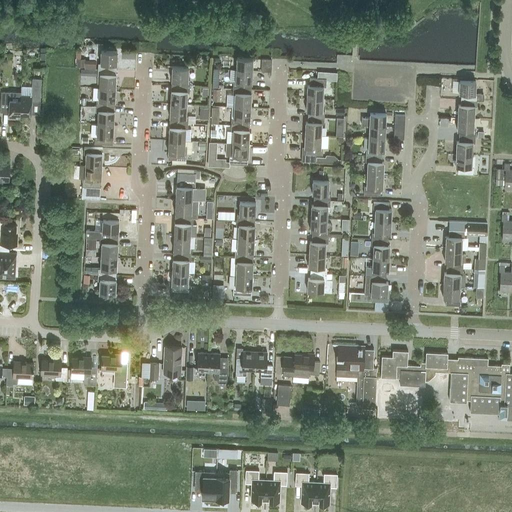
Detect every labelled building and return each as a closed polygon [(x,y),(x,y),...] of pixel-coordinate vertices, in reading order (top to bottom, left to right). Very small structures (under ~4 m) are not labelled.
[(97,70),(116,70),(117,52),(101,51),(100,63),(98,63),(97,70)] [(236,70),(252,71),(253,58),(237,57),(236,70)] [(85,67),(85,59),(77,59),(77,67),(85,67)] [(96,69),(96,61),(85,60),(85,69),(96,69)] [(171,79),(183,80),(182,86),(189,86),(190,80),(187,80),(188,67),(172,67),(171,79)] [(99,88),(115,89),(116,70),(97,70),(97,76),(98,76),(98,82),(99,82),(99,88)] [(240,88),(240,82),(252,83),(252,71),(236,70),(236,82),(233,82),(233,88),(240,88)] [(310,77),(310,85),(308,85),(307,98),(323,98),(323,86),(326,86),(326,78),(310,77)] [(21,100),(20,113),(21,114),(31,114),(32,101),(41,102),(42,79),(33,78),(32,86),(21,86),(21,92),(21,100)] [(461,94),(471,94),(470,100),(477,100),(478,94),(475,94),(476,81),(460,81),(459,94),(461,94)] [(182,86),(182,92),(171,91),(170,103),(186,104),(187,92),(189,92),(189,86),(182,86)] [(103,100),(115,101),(115,89),(99,88),(98,100),(96,100),(96,106),(103,106),(103,105),(103,100)] [(240,88),(233,88),(233,94),(235,94),(235,107),(250,107),(251,95),(240,94),(240,88)] [(1,91),(1,99),(10,100),(9,118),(20,119),(21,114),(20,113),(21,100),(21,92),(15,92),(10,92),(1,91)] [(322,110),(323,98),(307,98),(307,110),(308,110),(308,116),(324,117),(325,111),(322,110)] [(470,105),(461,105),(459,104),(458,117),(474,118),(475,106),(477,106),(477,100),(470,100),(470,105)] [(181,122),(188,123),(188,116),(186,116),(186,104),(170,103),(169,116),(181,116),(181,122)] [(102,113),(103,106),(96,106),(95,112),(98,112),(97,124),(114,125),(114,113),(102,113)] [(208,119),(209,108),(200,107),(200,119),(208,119)] [(250,107),(235,107),(234,119),(232,118),(231,125),(238,125),(239,119),(250,119),(250,107)] [(369,125),(385,126),(386,113),(370,112),(369,117),(362,116),(361,125),(369,125)] [(324,123),(324,117),(308,116),(308,121),(306,121),(305,134),(321,135),(321,123),(324,123)] [(460,130),(469,130),(469,136),(476,136),(476,130),(474,130),(474,118),(458,117),(458,129),(460,130)] [(181,122),(180,128),(169,128),(168,140),(184,141),(185,129),(187,129),(188,123),(181,122)] [(114,125),(97,124),(97,137),(94,136),(94,144),(101,144),(101,137),(113,137),(114,125)] [(238,131),(238,125),(231,125),(231,131),(233,131),(233,143),(248,144),(249,132),(238,131)] [(369,125),(368,137),(384,138),(385,126),(369,125)] [(321,135),(305,134),(305,147),(307,147),(306,154),(322,154),(323,147),(320,147),(321,135)] [(469,136),(468,142),(459,141),(457,141),(456,154),(472,154),(473,143),(475,143),(476,136),(469,136)] [(372,150),(382,150),(384,151),(384,138),(368,137),(368,149),(365,149),(365,155),(372,156),(372,150)] [(187,146),(184,146),(184,141),(168,140),(167,159),(186,160),(187,146)] [(248,144),(233,143),(227,143),(226,155),(230,155),(229,162),(248,163),(248,144)] [(102,155),(91,155),(91,147),(84,147),(84,154),(86,154),(86,166),(101,167),(102,155)] [(472,154),(456,154),(456,166),(458,166),(467,167),(467,174),(474,174),(474,167),(472,167),(472,154)] [(372,156),(365,155),(365,161),(367,161),(367,174),(382,174),(383,162),(381,161),(372,161),(372,156)] [(0,179),(9,180),(10,165),(0,164),(0,179)] [(101,167),(86,166),(80,166),(79,178),(83,178),(82,186),(94,187),(101,187),(101,167)] [(176,172),(176,179),(179,180),(194,180),(195,173),(176,172)] [(382,174),(367,174),(366,186),(364,185),(363,193),(370,194),(371,187),(380,187),(382,187),(382,174)] [(194,187),(194,180),(179,180),(176,179),(175,199),(199,200),(200,188),(194,187)] [(314,194),(323,194),(323,200),(330,200),(330,194),(328,194),(329,181),(312,180),(312,194),(314,194)] [(15,200),(16,186),(8,186),(7,199),(15,200)] [(82,186),(82,199),(100,200),(101,187),(94,187),(82,186)] [(174,211),(174,217),(193,218),(193,212),(198,212),(199,200),(175,199),(175,211),(174,211)] [(323,200),(323,205),(313,205),(311,204),(311,217),(327,218),(327,206),(330,206),(330,200),(323,200)] [(244,214),(255,215),(255,202),(240,201),(239,214),(237,214),(236,220),(243,220),(244,214)] [(381,201),(374,201),(373,208),(376,208),(375,220),(391,221),(392,209),(389,209),(380,208),(381,201)] [(502,214),(501,220),(502,220),(502,239),(511,239),(511,220),(506,220),(506,214),(502,214)] [(192,224),(193,218),(174,217),(174,224),(173,236),(189,236),(196,236),(197,225),(192,224)] [(321,231),(321,236),(328,237),(328,231),(330,231),(332,229),(332,226),(330,223),(326,223),(327,218),(311,217),(310,230),(312,230),(321,231)] [(9,245),(16,245),(17,225),(2,224),(2,221),(0,220),(0,230),(1,231),(1,240),(0,239),(0,250),(9,251),(9,245)] [(86,230),(85,238),(86,238),(99,238),(106,238),(118,239),(118,233),(118,220),(103,220),(102,231),(86,230)] [(255,221),(243,220),(236,220),(236,226),(238,226),(238,238),(254,239),(254,227),(255,221)] [(391,221),(375,220),(374,233),(372,232),(372,239),(379,239),(379,233),(388,234),(390,234),(391,221)] [(480,235),(481,235),(486,235),(487,223),(467,222),(467,234),(480,235)] [(465,230),(464,230),(449,229),(449,236),(446,236),(445,249),(461,249),(462,237),(464,237),(465,230)] [(189,248),(189,236),(173,236),(173,248),(172,254),(191,255),(191,249),(189,248)] [(321,242),(311,241),(309,241),(309,254),(317,254),(325,255),(325,243),(328,243),(328,237),(321,236),(321,242)] [(106,238),(99,238),(99,244),(102,244),(101,256),(117,257),(117,245),(106,245),(106,238)] [(242,251),(253,251),(254,239),(238,238),(237,251),(235,250),(234,257),(241,257),(242,251)] [(96,239),(89,239),(88,249),(87,249),(87,255),(96,255),(96,249),(96,239)] [(388,245),(378,244),(379,239),(372,239),(371,245),(374,245),(373,257),(389,258),(390,245),(388,245)] [(461,254),(461,249),(445,249),(445,261),(447,261),(447,267),(463,268),(463,261),(464,262),(465,254),(461,254)] [(0,276),(15,278),(16,253),(0,252),(0,276)] [(191,261),(191,255),(172,254),(172,260),(172,272),(188,273),(188,261),(191,261)] [(325,255),(317,254),(309,254),(308,267),(310,267),(319,267),(319,273),(326,273),(326,267),(324,267),(325,255)] [(98,267),(98,274),(105,275),(105,269),(116,270),(117,257),(101,256),(100,267),(98,267)] [(252,263),(241,263),(241,257),(234,257),(234,263),(237,263),(236,275),(252,276),(252,263)] [(389,271),(389,258),(373,257),(373,267),(366,266),(366,275),(370,275),(386,276),(387,270),(389,271)] [(499,271),(498,290),(511,291),(511,272),(504,271),(504,266),(499,266),(499,271)] [(462,274),(463,268),(447,267),(446,272),(444,272),(444,285),(459,286),(464,286),(465,274),(462,274)] [(474,269),(473,287),(483,288),(484,270),(474,269)] [(172,272),(171,284),(182,285),(182,292),(189,292),(189,285),(187,285),(188,273),(172,272)] [(319,273),(310,272),(309,278),(307,278),(307,291),(323,292),(325,292),(328,290),(329,288),(329,283),(328,281),(326,279),(326,273),(319,273)] [(104,281),(105,275),(98,274),(97,281),(100,281),(99,293),(115,294),(115,282),(104,281)] [(202,274),(202,282),(210,282),(211,275),(202,274)] [(252,276),(236,275),(235,287),(233,287),(233,294),(251,295),(252,276)] [(374,294),(387,295),(388,282),(386,281),(386,276),(370,275),(366,275),(365,292),(365,293),(371,294),(374,294)] [(459,298),(459,286),(444,285),(443,297),(445,297),(445,304),(461,305),(461,298),(459,298)] [(212,302),(223,302),(224,287),(213,286),(212,302)] [(374,294),(371,294),(365,293),(365,292),(350,292),(350,299),(373,300),(374,294)] [(337,357),(337,359),(338,359),(337,366),(338,366),(338,369),(337,376),(357,377),(356,403),(357,403),(357,408),(362,408),(375,409),(375,407),(377,376),(377,368),(373,368),(374,349),(359,348),(359,345),(338,344),(338,357),(337,357)] [(181,371),(182,347),(165,346),(164,370),(181,371)] [(254,368),(255,351),(243,350),(243,358),(237,357),(236,375),(247,376),(247,368),(254,368)] [(382,355),(381,376),(400,377),(400,384),(425,385),(425,380),(428,381),(435,374),(435,371),(451,372),(450,401),(467,402),(467,399),(471,400),(470,411),(500,413),(499,420),(511,420),(511,372),(510,372),(510,363),(502,363),(502,365),(488,364),(489,358),(458,357),(458,361),(448,360),(448,352),(426,351),(426,362),(421,362),(420,365),(408,364),(408,351),(393,350),(393,356),(382,355)] [(255,351),(254,368),(261,368),(261,376),(272,377),(273,365),(267,365),(267,352),(255,351)] [(208,372),(209,353),(198,352),(197,371),(208,372)] [(209,353),(208,372),(215,372),(214,379),(219,380),(218,385),(227,385),(228,368),(220,368),(220,353),(209,353)] [(284,356),(283,370),(284,370),(284,375),(309,377),(309,374),(319,375),(320,362),(314,361),(315,355),(295,353),(294,357),(284,356)] [(127,375),(128,362),(122,362),(122,356),(102,355),(101,370),(117,370),(116,386),(127,387),(127,375)] [(97,385),(97,367),(91,366),(92,358),(72,357),(71,372),(85,373),(84,384),(97,385)] [(67,380),(67,367),(61,367),(62,361),(42,360),(41,375),(57,375),(56,379),(67,380)] [(33,378),(34,363),(14,362),(14,368),(7,368),(7,371),(7,383),(7,385),(13,385),(13,383),(17,384),(18,377),(33,378)] [(159,378),(159,363),(150,362),(150,378),(159,378)] [(292,385),(279,384),(278,404),(290,405),(292,385)] [(34,405),(35,397),(24,396),(24,404),(34,405)] [(262,398),(262,411),(272,411),(272,399),(262,398)] [(43,457),(44,442),(32,442),(31,457),(43,457)] [(218,458),(237,458),(237,450),(218,449),(218,458)] [(16,461),(14,489),(32,490),(33,462),(16,461)] [(66,467),(65,491),(81,492),(81,475),(90,476),(90,463),(81,462),(81,468),(66,467)] [(215,498),(217,471),(196,470),(196,482),(203,483),(202,497),(215,498)] [(251,500),(265,500),(266,479),(259,479),(259,470),(247,470),(246,483),(252,483),(251,500)] [(236,484),(237,472),(217,471),(215,498),(228,499),(229,484),(236,484)] [(274,479),(266,479),(265,500),(280,501),(280,485),(286,485),(287,472),(274,471),(274,479)] [(314,503),(315,481),(309,481),(309,473),(308,473),(295,472),(295,485),(301,486),(300,502),(314,503)] [(345,473),(344,490),(356,491),(356,505),(372,506),(374,479),(358,478),(359,474),(345,473)] [(315,481),(314,503),(328,503),(329,487),(335,487),(336,474),(324,474),(324,482),(315,481)] [(402,509),(403,486),(403,481),(385,480),(384,493),(390,493),(390,506),(394,507),(394,509),(402,509)] [(415,508),(416,487),(403,486),(402,509),(410,509),(410,507),(415,508)] [(460,508),(461,490),(433,489),(432,508),(441,509),(442,507),(460,508)] [(486,511),(487,491),(475,490),(474,510),(486,511)] [(498,511),(499,491),(487,491),(486,511),(498,511)]
